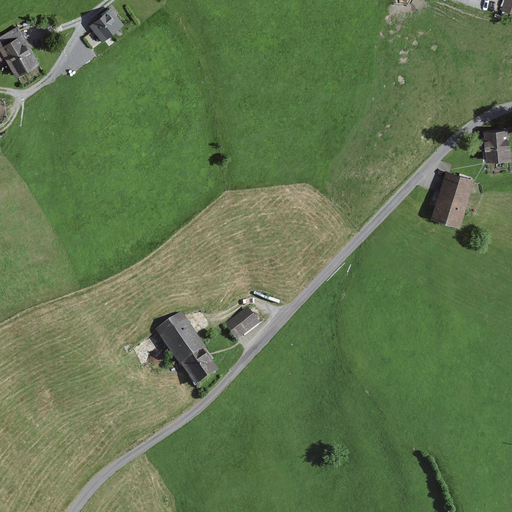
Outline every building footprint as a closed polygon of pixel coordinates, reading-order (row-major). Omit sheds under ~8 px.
[(511,0),(505,0),(502,9),(511,12),(511,0)] [(109,11),(86,27),(98,43),(120,28),(109,11)] [(20,32),(0,40),(0,66),(6,80),(35,67),(20,32)] [(510,131),(486,131),(486,163),(510,163),(510,131)] [(474,181),(447,172),(431,217),(458,226),(474,181)] [(247,309),(224,327),(235,341),(258,324),(247,309)] [(184,317),(158,331),(178,368),(184,365),(195,386),(216,374),(184,317)]
